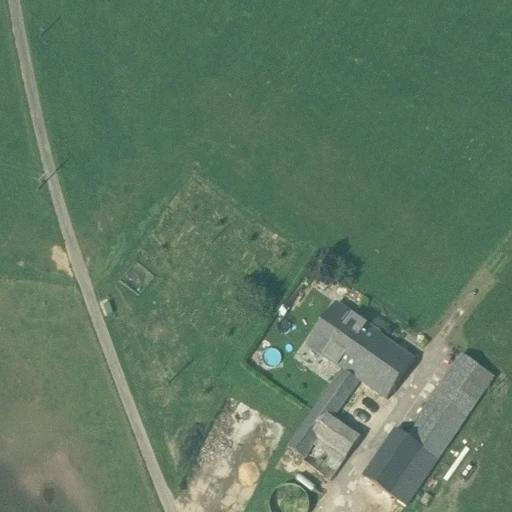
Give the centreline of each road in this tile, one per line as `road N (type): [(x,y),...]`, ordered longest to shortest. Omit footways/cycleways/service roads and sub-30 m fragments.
road 1 (unclassified): [(13,0),(64,216),(174,511)]
road 2 (track): [(511,248),(426,362)]
